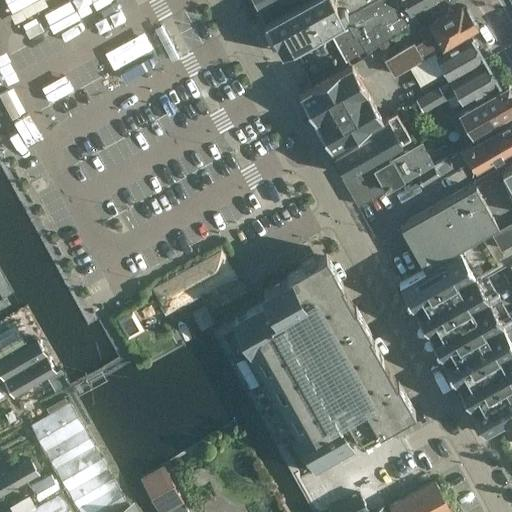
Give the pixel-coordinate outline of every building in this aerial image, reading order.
[(253,0),(263,18),(298,0),(253,0)] [(281,53),(313,36),(327,28),(327,27),(336,22),(343,18),(342,16),(371,0),(303,0),(264,22),(281,53)] [(336,22),(342,30),(349,42),(360,35),(367,48),(413,21),(410,17),(427,7),(431,13),(453,0),(371,0),(342,16),(343,18),(336,22)] [(426,43),(417,48),(413,41),(385,57),(395,74),(410,65),(424,58),(433,52),(478,26),(466,5),(463,7),(452,13),(450,10),(427,23),(417,28),(426,43)] [(472,35),(435,56),(433,52),(424,58),(410,65),(421,85),(435,76),(440,84),(485,58),(472,35)] [(387,40),(378,46),(382,53),(392,48),(387,40)] [(450,81),(455,90),(463,104),(499,83),(486,60),(450,81)] [(333,148),(368,127),(383,119),(380,113),(351,63),(299,93),(327,142),(331,149),(333,148)] [(449,80),(424,94),(417,98),(423,109),(455,90),(450,81),(449,80)] [(511,110),(511,89),(508,82),(457,111),(458,112),(449,117),(458,132),(460,131),(464,138),(471,134),(511,110)] [(396,111),(383,119),(368,127),(370,132),(333,153),(334,154),(345,172),(344,173),(345,174),(410,136),(396,111)] [(511,116),(463,145),(463,146),(460,147),(473,169),(476,168),(511,147),(511,116)] [(421,142),(376,167),(372,160),(342,177),(358,205),(387,189),(386,188),(432,162),(421,142)] [(423,268),(461,246),(511,217),(511,162),(475,183),(400,226),(423,268)] [(511,259),(511,217),(461,246),(480,278),(509,261),(511,259)] [(511,339),(460,248),(399,283),(414,309),(415,308),(442,357),(441,357),(456,383),(457,383),(470,406),(469,407),(484,433),(511,417),(511,339)] [(342,280),(332,262),(326,250),(287,272),(288,275),(263,289),(269,298),(219,326),(300,469),(377,425),(378,428),(414,407),(398,378),(396,379),(390,367),(369,331),(371,330),(355,303),(354,304),(347,291),(341,280),(342,280)] [(230,272),(220,254),(157,288),(167,307),(230,272)] [(15,323),(0,331),(0,371),(14,396),(57,371),(38,337),(27,343),(15,323)] [(80,511),(109,511),(127,502),(69,401),(30,423),(80,511)] [(511,421),(500,428),(507,440),(511,437),(511,421)] [(31,457),(0,474),(0,494),(40,472),(31,457)] [(189,511),(163,464),(141,476),(161,511),(189,511)] [(392,511),(451,511),(435,480),(389,505),(392,511)] [(73,511),(62,491),(24,511),(73,511)] [(360,492),(329,508),(331,511),(364,511),(369,510),(360,492)] [(113,511),(133,511),(129,503),(113,511)]
